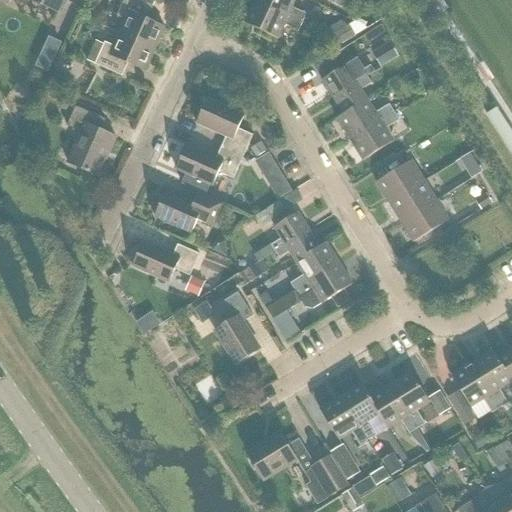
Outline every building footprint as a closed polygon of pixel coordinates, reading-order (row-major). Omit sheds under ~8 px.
[(0,0),(0,3),(5,6),(8,0),(28,0),(57,13),(62,0),(0,0)] [(122,0),(115,17),(125,21),(118,36),(154,51),(164,28),(146,20),(152,6),(138,0),(122,0)] [(254,0),(254,1),(302,23),(305,15),(291,8),(294,0),(254,0)] [(298,32),(302,23),(254,1),(244,24),(277,39),(283,25),(298,32)] [(341,45),(366,29),(351,21),(334,33),(341,45)] [(380,26),(376,29),(380,35),(384,32),(380,26)] [(100,51),(94,65),(117,75),(123,62),(145,72),(154,51),(118,36),(113,47),(104,43),(103,45),(100,51)] [(48,38),(42,52),(54,58),(61,44),(48,38)] [(380,69),(398,58),(390,42),(370,53),(380,69)] [(92,47),(86,61),(94,65),(100,51),(92,47)] [(331,57),(313,68),(319,77),(336,67),(331,57)] [(332,98),(366,77),(362,71),(352,77),(345,66),(321,81),(332,98)] [(362,71),(366,77),(373,73),(369,66),(362,71)] [(343,116),(367,101),(360,90),(370,84),(366,77),(332,98),(343,115),(343,116)] [(220,148),(242,158),(252,136),(237,129),(243,116),(206,100),(196,124),(225,137),(220,148)] [(349,140),(393,113),(388,105),(374,113),(367,101),(343,116),(343,115),(336,119),(349,140)] [(109,152),(115,138),(99,131),(104,120),(74,107),(66,126),(80,133),(67,163),(96,176),(107,151),(109,152)] [(511,131),(502,112),(488,119),(511,164),(511,131)] [(393,113),(349,140),(362,161),(392,142),(384,129),(398,121),(393,113)] [(265,150),(260,142),(250,148),(255,156),(265,150)] [(242,158),(220,148),(215,159),(186,146),(175,170),(211,186),(217,173),(232,180),(242,158)] [(267,153),(254,160),(266,179),(278,171),(267,153)] [(376,183),(388,204),(423,182),(411,161),(376,183)] [(478,169),(467,175),(470,179),(480,173),(478,169)] [(400,223),(436,201),(423,182),(388,204),(400,223)] [(211,227),(221,204),(198,193),(192,206),(165,193),(154,217),(190,234),(196,221),(211,227)] [(486,195),(475,202),(480,210),(491,203),(486,195)] [(447,220),(436,201),(400,223),(413,243),(448,221),(447,220)] [(278,202),(264,211),(270,220),(284,211),(278,202)] [(274,252),(308,231),(297,213),(273,228),(280,239),(270,246),(274,252)] [(319,248),(318,248),(308,231),(274,252),(278,259),(288,253),(295,263),(319,248)] [(214,241),(209,252),(226,259),(224,241),(214,241)] [(172,256),(143,243),(132,267),(168,284),(174,271),(189,277),(198,255),(177,245),(172,256)] [(294,292),(338,264),(325,243),(318,248),(319,248),(295,263),(303,275),(289,284),(294,292)] [(257,251),(262,259),(274,252),(270,246),(268,244),(257,251)] [(260,261),(248,270),(254,280),(267,272),(260,261)] [(320,305),(351,285),(338,264),(294,292),(265,310),(272,320),(285,312),(300,302),(304,308),(311,310),(320,304),(320,305)] [(238,275),(244,286),(245,285),(251,281),(245,271),(238,275)] [(190,278),(184,292),(197,297),(203,284),(190,278)] [(236,365),(258,351),(241,324),(252,317),(237,293),(217,306),(228,323),(215,331),(236,365)] [(270,300),(266,293),(259,297),(263,303),(270,300)] [(206,302),(192,310),(201,324),(214,316),(206,302)] [(272,320),(276,326),(289,318),(285,312),(272,320)] [(154,318),(137,329),(142,337),(159,325),(154,318)] [(497,351),(510,342),(501,327),(487,335),(497,351)] [(511,349),(497,358),(496,359),(511,383),(511,382),(511,349)] [(496,359),(497,358),(493,352),(472,365),(499,409),(507,404),(499,390),(511,383),(496,359)] [(491,414),(499,409),(472,365),(451,377),(470,408),(483,400),(491,414)] [(398,401),(416,430),(424,425),(416,411),(429,403),(410,373),(389,385),(398,401)] [(360,384),(340,397),(367,441),(375,436),(366,423),(378,415),(379,415),(370,401),(368,398),(369,398),(360,384)] [(408,435),(416,430),(398,401),(389,385),(369,398),(368,398),(370,401),(379,415),(378,415),(387,429),(400,421),(408,435)] [(462,426),(474,419),(457,391),(445,399),(462,426)] [(438,417),(450,409),(439,392),(427,399),(438,417)] [(359,446),(367,441),(340,397),(319,410),(337,441),(350,433),(359,446)] [(287,446),(279,434),(246,455),(262,481),(296,460),(310,483),(305,486),(317,506),(349,486),(330,455),(314,465),(298,439),(287,446)] [(480,435),(471,441),(477,450),(486,445),(480,435)] [(429,451),(420,437),(414,441),(426,453),(429,451)] [(501,464),(511,457),(511,450),(506,441),(491,450),(501,464)] [(359,472),(343,444),(329,452),(346,479),(359,472)] [(392,454),(380,461),(390,476),(401,469),(392,454)] [(433,460),(422,467),(431,480),(441,473),(433,460)] [(382,470),(370,477),(375,486),(387,479),(382,470)] [(511,511),(511,476),(498,485),(485,488),(500,511),(511,511)] [(399,480),(389,486),(394,494),(404,488),(399,480)] [(500,511),(485,488),(477,498),(457,511),(500,511)] [(360,503),(357,500),(351,490),(342,496),(350,509),(360,503)] [(445,511),(435,495),(415,507),(417,511),(445,511)]
